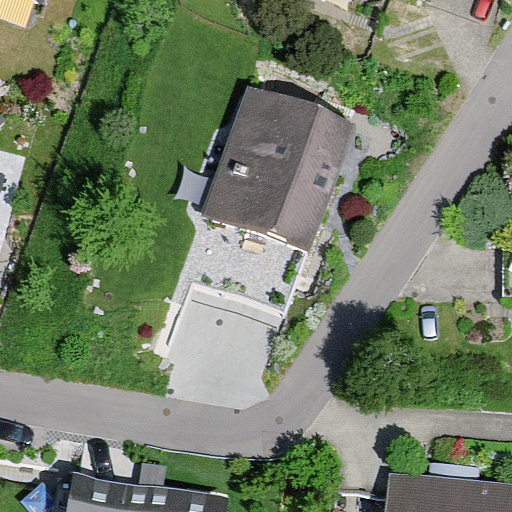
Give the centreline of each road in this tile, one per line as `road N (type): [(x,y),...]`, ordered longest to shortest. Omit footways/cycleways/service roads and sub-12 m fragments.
road 1 (residential): [(511,73),(295,420)]
road 2 (residential): [(0,401),(64,415),(295,420)]
road 3 (residential): [(295,420),(511,427)]
